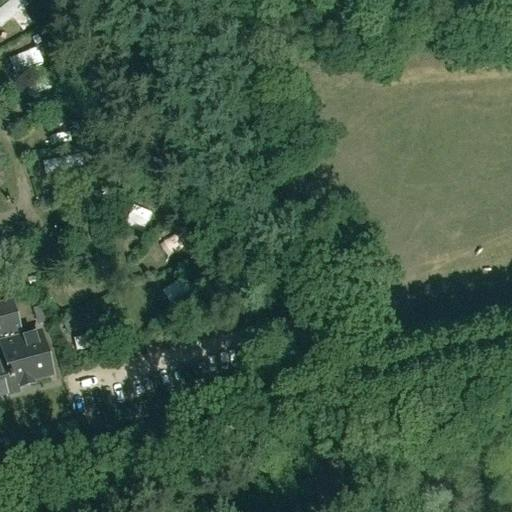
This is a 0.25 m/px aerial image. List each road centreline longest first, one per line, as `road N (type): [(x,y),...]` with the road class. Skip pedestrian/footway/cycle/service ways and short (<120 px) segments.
road 1 (residential): [(0,494),(348,389),(511,350)]
road 2 (track): [(203,0),(226,34),(259,118),(337,347)]
road 3 (track): [(337,347),(317,332),(241,336),(0,406)]
